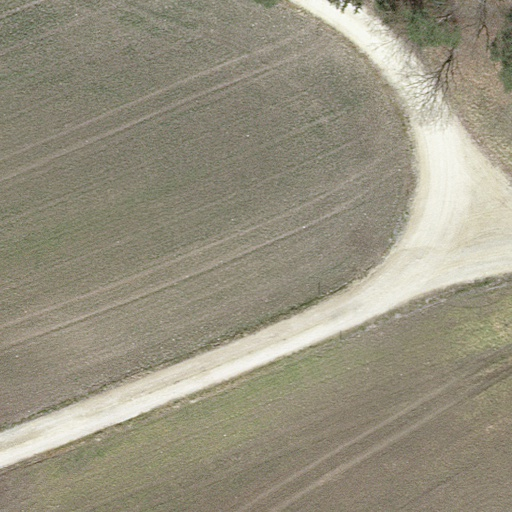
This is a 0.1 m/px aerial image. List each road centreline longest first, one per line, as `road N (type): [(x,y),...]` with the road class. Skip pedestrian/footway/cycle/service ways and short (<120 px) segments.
road 1 (track): [(492,218),(398,297),(0,460)]
road 2 (track): [(511,221),(492,218),(408,68),(311,0)]
